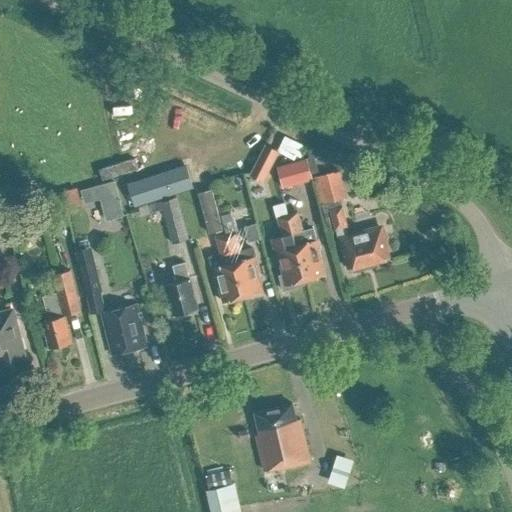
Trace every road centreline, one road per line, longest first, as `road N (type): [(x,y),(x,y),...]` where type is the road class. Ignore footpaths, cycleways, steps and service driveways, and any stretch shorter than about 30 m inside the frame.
road 1 (unclassified): [(504,279),(472,213),(431,180),(52,0)]
road 2 (tertiary): [(0,419),(504,279)]
